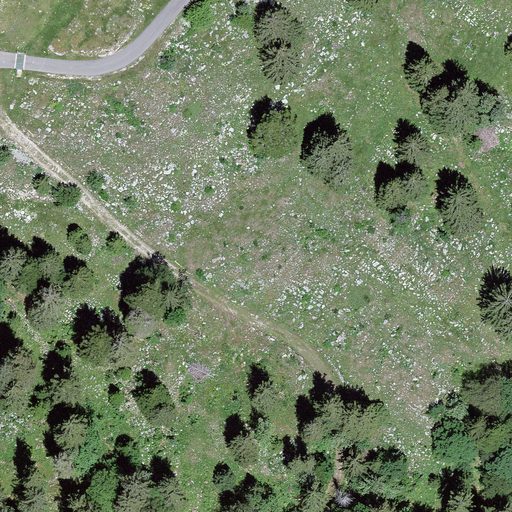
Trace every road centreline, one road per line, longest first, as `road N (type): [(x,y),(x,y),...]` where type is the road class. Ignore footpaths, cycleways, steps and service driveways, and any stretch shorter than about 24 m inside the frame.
road 1 (track): [(347,424),(320,362),(300,344),(160,262),(0,121)]
road 2 (unclassified): [(182,0),(132,53),(107,66),(0,60)]
